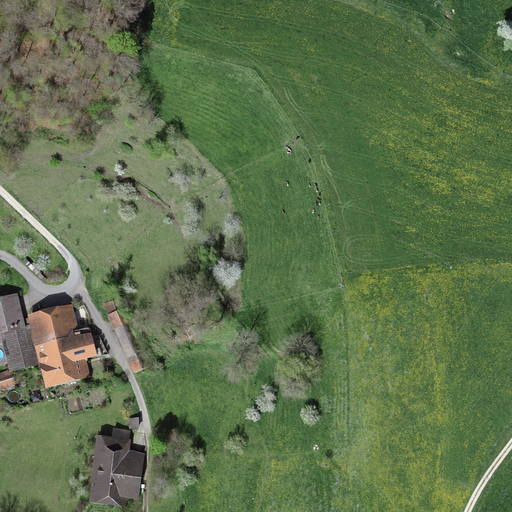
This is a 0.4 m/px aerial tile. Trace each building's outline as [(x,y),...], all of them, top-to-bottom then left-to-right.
[(64,319),(62,311),(21,321),(15,297),(0,300),(0,332),(1,332),(11,371),(44,363),(49,385),(82,377),(78,362),(85,360),(84,358),(94,355),(90,337),(92,337),(90,329),(71,333),(67,318),(64,319)] [(124,310),(117,313),(113,302),(105,306),(135,372),(149,366),(124,310)] [(0,378),(0,387),(13,383),(10,375),(0,378)] [(130,419),(130,429),(138,428),(138,419),(130,419)] [(129,432),(114,430),(112,440),(97,438),(90,497),(120,501),(120,496),(134,498),(137,469),(141,470),(144,456),(126,453),(129,432)]
